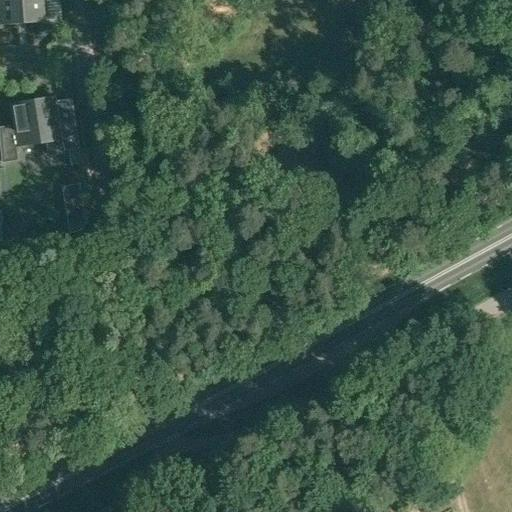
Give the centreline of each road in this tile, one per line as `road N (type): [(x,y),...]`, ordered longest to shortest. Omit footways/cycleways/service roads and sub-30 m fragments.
road 1 (residential): [(156,427),(133,381),(121,323),(77,0)]
road 2 (secondary): [(156,427),(511,234)]
road 3 (unclassified): [(250,437),(511,297)]
road 4 (secondary): [(0,511),(156,427)]
road 5 (unclassified): [(120,506),(250,437)]
